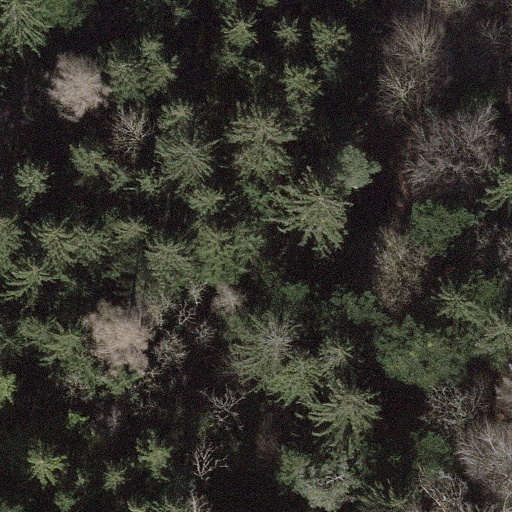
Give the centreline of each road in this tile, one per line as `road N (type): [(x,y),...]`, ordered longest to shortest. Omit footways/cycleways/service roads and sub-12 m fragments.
road 1 (track): [(511,162),(495,150),(408,0)]
road 2 (track): [(106,0),(0,127)]
